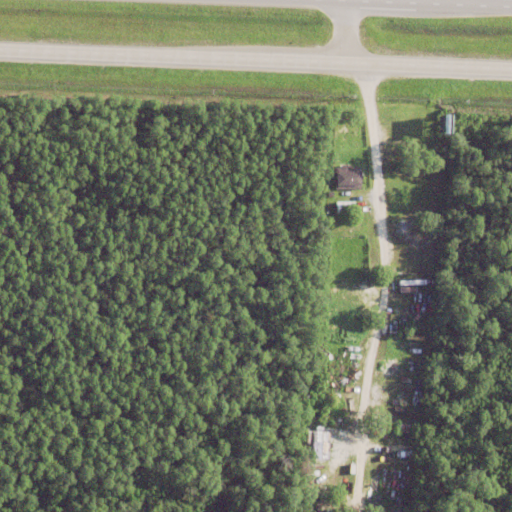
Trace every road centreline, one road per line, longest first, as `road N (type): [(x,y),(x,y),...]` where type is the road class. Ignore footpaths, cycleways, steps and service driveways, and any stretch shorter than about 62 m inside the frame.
road 1 (primary): [(0,53),(511,71)]
road 2 (residential): [(364,66),(391,276),(363,407),(357,511)]
road 3 (primary): [(511,4),(377,0)]
